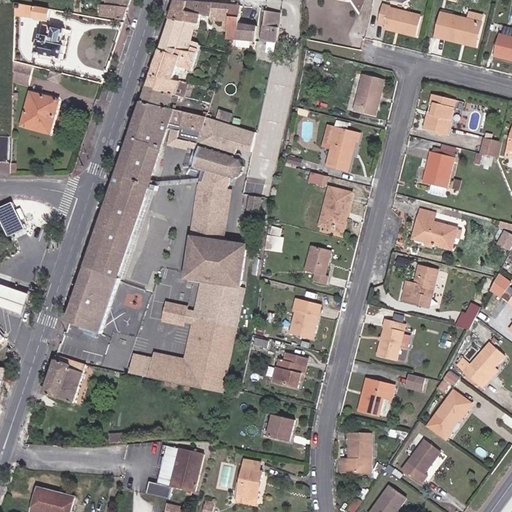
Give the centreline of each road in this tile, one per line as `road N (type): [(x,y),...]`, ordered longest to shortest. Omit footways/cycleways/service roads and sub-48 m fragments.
road 1 (residential): [(418,65),(331,399),(326,511)]
road 2 (secondary): [(93,196),(10,428)]
road 3 (secondary): [(156,0),(93,196)]
